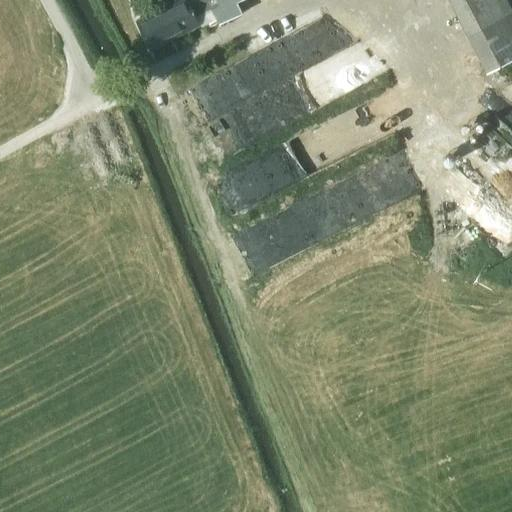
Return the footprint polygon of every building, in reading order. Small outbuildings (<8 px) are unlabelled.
[(196,0),(188,4),(186,0),(176,0),(135,21),(150,51),(199,26),(195,17),(213,8),(215,13),(240,0),(196,0)] [(449,0),(468,35),(511,12),(511,10),(506,0),(449,0)] [(500,32),(480,40),(484,49),(504,41),(500,32)] [(287,86),(292,96),(314,85),(309,75),(287,86)] [(422,126),(410,88),(343,108),(355,146),(422,126)]
